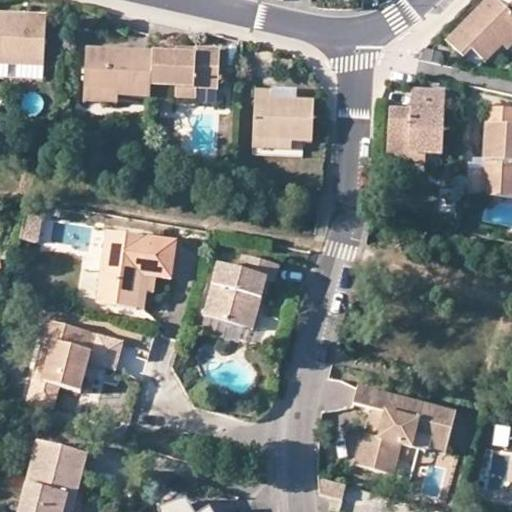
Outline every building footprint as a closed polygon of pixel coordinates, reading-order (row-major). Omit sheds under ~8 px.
[(511,36),(511,4),(508,8),(499,0),(486,0),(447,41),(465,58),(472,51),(486,62),(503,46),(511,36)] [(0,66),(44,69),(46,20),(21,19),(20,13),(0,12),(0,66)] [(509,51),(511,47),(511,36),(503,46),(509,51)] [(175,88),(196,89),(217,90),(219,50),(196,49),(195,55),(175,53),(152,53),(151,87),(175,88)] [(119,93),(120,97),(150,99),(151,87),(152,53),(85,50),(84,91),(119,93)] [(0,73),(44,76),(44,69),(0,66),(0,73)] [(196,100),(196,89),(175,88),(176,99),(196,100)] [(387,153),(428,156),(442,157),(447,91),(412,89),(410,111),(389,111),(387,153)] [(253,141),(292,142),(312,143),(314,101),(294,100),(271,99),(272,91),(254,90),(253,141)] [(118,106),(120,97),(119,93),(84,91),(83,104),(118,106)] [(294,100),(294,92),(272,91),(271,99),(294,100)] [(511,108),(488,107),(482,196),(511,198),(511,108)] [(292,151),(292,142),(253,141),(252,150),(292,151)] [(426,167),(428,156),(387,153),(386,165),(426,167)] [(145,279),(159,281),(175,283),(180,246),(109,236),(106,259),(105,268),(99,307),(140,312),(145,279)] [(105,268),(106,259),(89,257),(88,265),(105,268)] [(257,299),(264,301),(269,281),(279,284),(283,268),(246,258),(242,274),(221,268),(208,318),(248,329),(257,299)] [(157,295),(159,281),(145,279),(140,312),(148,313),(150,294),(157,295)] [(256,331),(264,301),(257,299),(248,329),(256,331)] [(57,346),(47,385),(85,395),(99,336),(51,324),(46,343),(57,346)] [(36,383),(47,385),(57,346),(46,343),(36,383)] [(382,440),(369,436),(366,435),(358,466),(397,477),(405,449),(415,451),(419,437),(452,445),(459,416),(361,390),(356,408),(376,413),(389,416),(382,440)] [(376,413),(369,436),(382,440),(389,416),(376,413)] [(449,455),(452,445),(419,437),(415,451),(427,455),(434,450),(449,455)] [(62,511),(66,496),(75,499),(87,456),(37,443),(17,511),(62,511)] [(70,511),(75,499),(66,496),(62,511),(70,511)] [(155,508),(156,511),(208,511),(206,508),(198,511),(189,511),(182,499),(155,508)]
